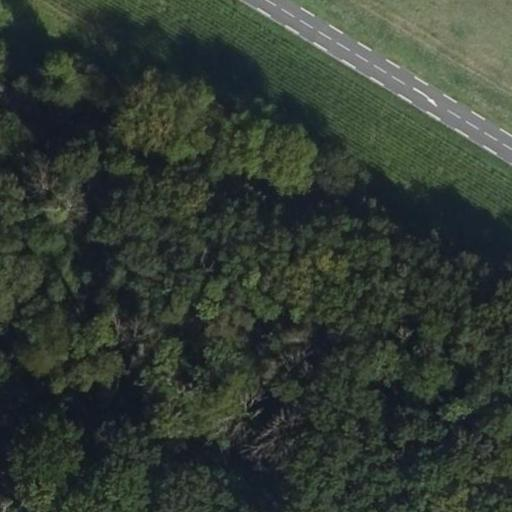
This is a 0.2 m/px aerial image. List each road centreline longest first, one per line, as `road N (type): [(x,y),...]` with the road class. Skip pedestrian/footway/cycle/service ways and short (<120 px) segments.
road 1 (unclassified): [(511,276),(0,87)]
road 2 (tertiary): [(256,0),(511,153)]
